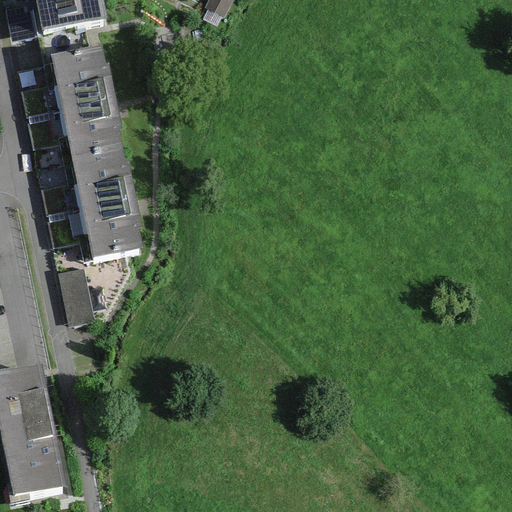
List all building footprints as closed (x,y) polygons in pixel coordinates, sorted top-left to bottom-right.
[(36,0),(43,32),(108,19),(103,0),(36,0)] [(36,3),(9,7),(12,38),(40,34),(36,3)] [(123,159),(103,62),(39,75),(59,172),(123,159)] [(143,256),(123,159),(59,172),(79,269),(143,256)] [(9,511),(61,502),(38,386),(0,392),(0,492),(3,511),(9,511)]
